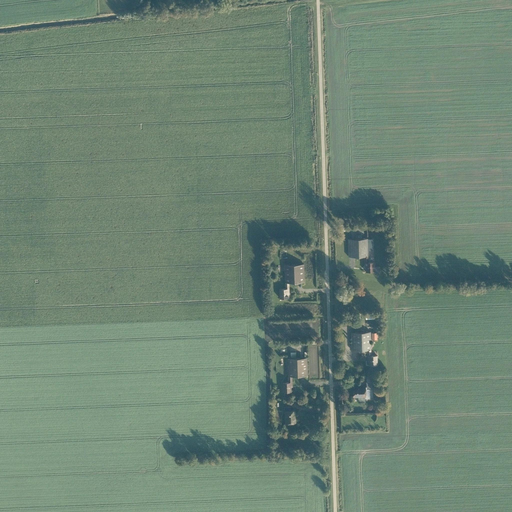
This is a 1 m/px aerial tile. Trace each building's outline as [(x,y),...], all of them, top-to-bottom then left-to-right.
[(367,238),(347,239),(348,257),(363,257),(364,271),(374,271),(374,262),(367,262),(367,238)] [(278,287),(278,298),(289,297),(288,282),(304,281),(303,263),(283,264),(283,287),(278,287)] [(370,332),(351,332),(351,350),(358,349),(358,353),(366,353),(367,365),(377,364),(377,354),(370,355),(370,332)] [(281,382),(282,392),(292,392),(292,376),(308,376),(307,357),(295,357),(295,352),(291,353),(291,358),(286,358),(287,382),(281,382)] [(366,386),(351,386),(351,398),(365,398),(365,400),(369,400),(368,386),(375,386),(375,375),(365,375),(366,386)] [(283,411),(283,423),(294,423),(294,410),(283,411)]
